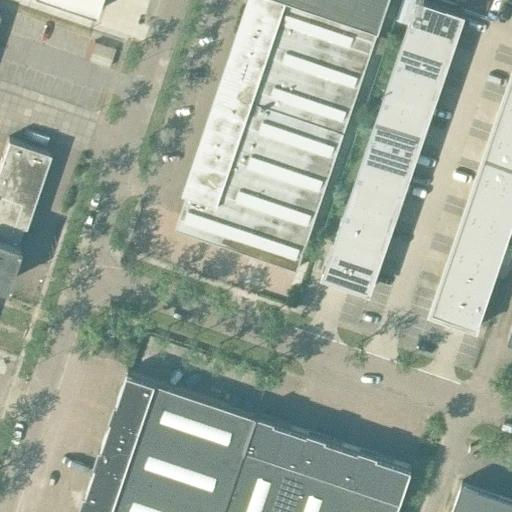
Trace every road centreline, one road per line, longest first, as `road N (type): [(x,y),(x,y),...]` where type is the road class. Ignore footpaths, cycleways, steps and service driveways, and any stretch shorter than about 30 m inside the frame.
road 1 (unclassified): [(511,415),(117,282),(90,285)]
road 2 (unclassified): [(90,285),(91,241),(172,0)]
road 3 (unclassified): [(0,511),(67,309),(90,285)]
